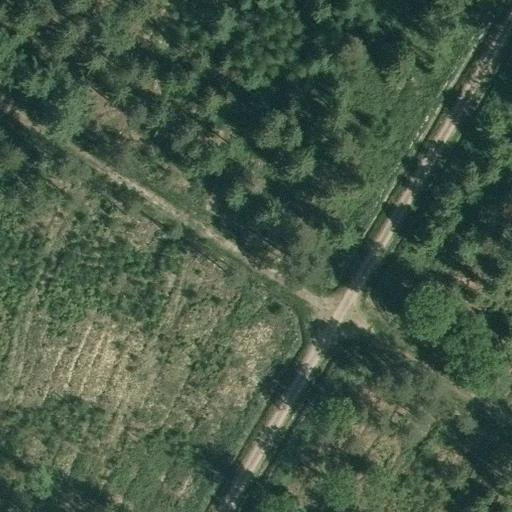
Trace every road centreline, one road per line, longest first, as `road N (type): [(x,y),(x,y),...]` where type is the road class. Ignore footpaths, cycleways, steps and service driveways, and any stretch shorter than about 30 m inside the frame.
road 1 (track): [(511,424),(340,317),(511,23)]
road 2 (track): [(340,317),(226,511)]
